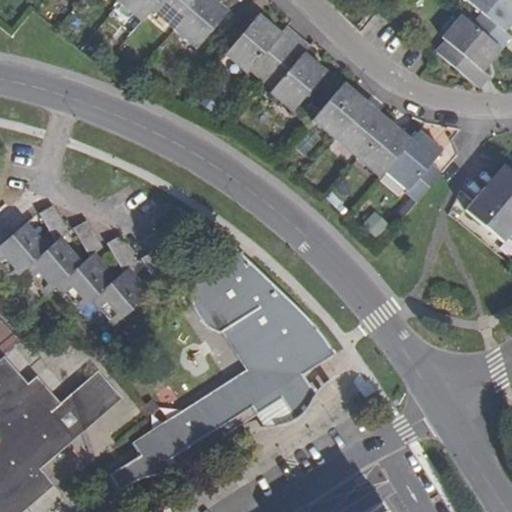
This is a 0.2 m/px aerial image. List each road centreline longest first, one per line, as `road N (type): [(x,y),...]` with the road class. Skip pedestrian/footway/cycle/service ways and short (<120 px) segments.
road 1 (unclassified): [(442,408),(380,317),(274,209),(165,138),(65,95)]
road 2 (residential): [(511,107),(458,107),(372,79),(299,0)]
road 3 (residential): [(442,408),(285,511)]
road 4 (residential): [(508,511),(442,408)]
